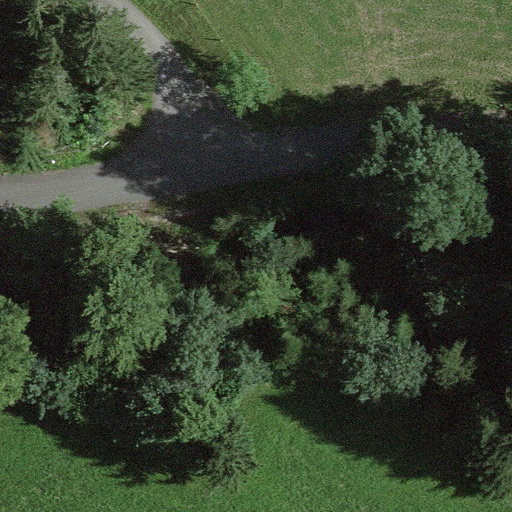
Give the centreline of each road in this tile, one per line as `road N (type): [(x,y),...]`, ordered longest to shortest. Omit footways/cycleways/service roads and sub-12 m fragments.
road 1 (residential): [(511,134),(425,136),(0,189)]
road 2 (track): [(90,0),(178,82),(217,159)]
